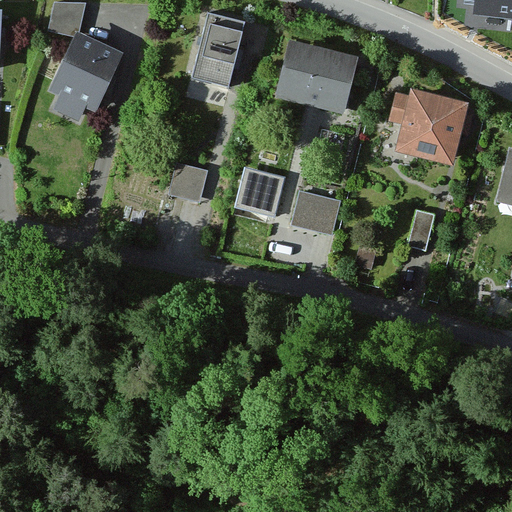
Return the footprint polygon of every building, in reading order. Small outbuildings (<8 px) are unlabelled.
[(511,9),(511,0),(471,0),(471,6),(511,9)] [(79,33),(85,5),(54,5),(48,34),(79,33)] [(244,23),(208,14),(193,74),(229,83),(244,23)] [(120,53),(79,34),(53,90),(93,109),(120,53)] [(360,63),(291,46),(277,101),(347,118),(360,63)] [(391,118),(402,122),(410,96),(399,92),(391,118)] [(458,162),(473,111),(412,96),(398,146),(458,162)] [(511,147),(509,147),(496,201),(511,205),(511,147)] [(167,199),(198,205),(204,171),(173,165),(167,199)] [(285,176),(245,167),(235,207),(275,217),(285,176)] [(292,226),(330,235),(337,203),(299,195),(292,226)] [(408,248),(426,252),(434,218),(416,214),(408,248)]
